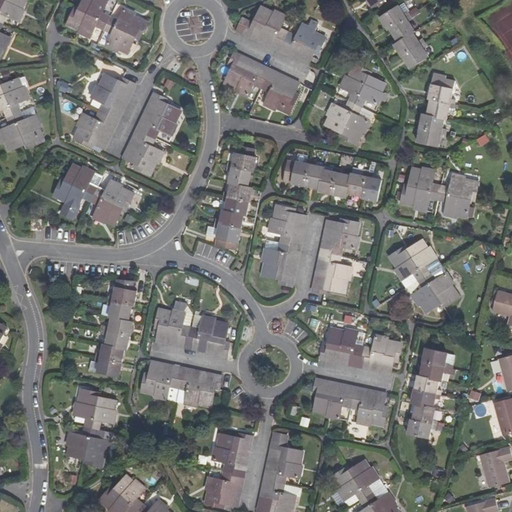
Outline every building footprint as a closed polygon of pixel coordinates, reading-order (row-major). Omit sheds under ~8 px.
[(22,9),(26,0),(6,0),(0,13),(0,21),(3,23),(7,14),(19,20),(24,10),(22,9)] [(84,0),(79,11),(107,24),(110,18),(102,14),(108,1),(104,0),(84,0)] [(282,37),(286,39),(288,33),(280,29),(286,17),(275,11),(274,13),(262,7),(260,11),(253,8),(247,20),(250,22),(256,25),(263,28),(269,31),(275,34),(282,37)] [(408,11),(403,14),(399,7),(381,18),(388,30),(390,29),(411,16),(408,11)] [(96,26),(105,30),(107,24),(79,11),(76,9),(68,25),(81,31),(80,33),(90,38),(96,26)] [(125,10),(119,22),(110,18),(107,24),(135,37),(139,39),(147,23),(134,17),(135,15),(125,10)] [(411,16),(390,29),(394,35),(396,34),(401,41),(413,33),(415,32),(409,22),(413,20),(411,16)] [(0,54),(4,47),(6,48),(11,38),(0,32),(0,28),(3,23),(0,21),(0,54)] [(244,34),(250,37),(256,25),(250,22),(244,34)] [(107,24),(105,30),(113,34),(107,46),(117,51),(118,49),(128,53),(135,37),(107,24)] [(250,37),(257,40),(263,28),(256,25),(250,37)] [(297,38),(288,33),(286,39),(288,40),(294,43),(301,46),(308,50),(313,53),(317,54),(325,38),(312,32),(313,30),(303,25),(297,38)] [(257,40),(263,43),(269,31),(263,28),(257,40)] [(263,43),(269,46),(275,34),(269,31),(263,43)] [(401,41),(395,45),(403,57),(425,42),(422,38),(418,41),(413,33),(401,41)] [(269,46),(276,50),(282,37),(275,34),(269,46)] [(286,39),(282,37),(276,50),(282,53),(288,40),(286,39)] [(282,53),(288,56),(294,43),(288,40),(282,53)] [(425,42),(403,57),(410,68),(428,57),(423,49),(427,46),(425,42)] [(294,43),(288,56),(294,59),(295,59),(301,46),(294,43)] [(295,59),(301,62),(308,50),(301,46),(295,59)] [(301,62),(308,65),(313,53),(308,50),(301,62)] [(235,52),(229,64),(233,66),(235,68),(241,55),(235,52)] [(248,58),(241,55),(235,68),(242,71),(248,58)] [(254,62),(248,58),(242,71),(248,74),(254,62)] [(260,64),(254,62),(248,74),(254,77),(260,64)] [(267,68),(260,64),(254,77),(261,80),(267,68)] [(369,76),(370,72),(354,65),(348,78),(346,77),(341,87),(353,93),(349,102),(355,104),(369,76)] [(247,96),(253,84),(262,88),(265,82),(261,80),(254,77),(248,74),(242,71),(235,68),(233,66),(225,83),(237,89),(237,91),(247,96)] [(265,82),(268,83),(273,71),(267,68),(261,80),(265,82)] [(280,74),(273,71),(268,83),(274,86),(280,74)] [(287,77),(280,74),(274,86),(281,89),(287,77)] [(447,76),(435,74),(430,98),(432,99),(455,104),(457,99),(452,98),(456,81),(446,79),(447,76)] [(100,112),(106,114),(108,111),(111,104),(114,98),(118,91),(121,85),(122,83),(105,75),(99,88),(97,87),(92,97),(104,103),(100,112)] [(381,93),(385,84),(369,76),(355,104),(361,107),(365,98),(378,105),(383,95),(381,93)] [(293,80),(287,77),(281,89),(287,93),(293,80)] [(2,86),(14,115),(21,113),(17,103),(30,98),(26,88),(23,89),(20,79),(2,86)] [(136,85),(124,79),(122,83),(121,85),(133,91),(136,85)] [(164,86),(172,89),(175,82),(167,79),(164,86)] [(56,89),(68,92),(71,83),(58,80),(56,89)] [(299,83),(293,80),(287,93),(293,95),(299,83)] [(0,110),(4,108),(8,118),(14,115),(2,86),(1,82),(0,82),(0,110)] [(265,82),(262,88),(271,93),(265,105),(275,110),(276,108),(289,114),(297,97),(293,95),(287,93),(281,89),(274,86),(268,83),(265,82)] [(129,97),(133,91),(121,85),(118,91),(129,97)] [(126,104),(129,97),(118,91),(114,98),(126,104)] [(163,105),(164,103),(166,99),(154,94),(151,100),(163,105)] [(123,110),(126,104),(114,98),(111,104),(123,110)] [(450,108),(454,109),(455,104),(432,99),(431,105),(433,106),(431,115),(445,119),(448,119),(450,108)] [(160,112),(163,105),(151,100),(148,106),(160,112)] [(326,124),(341,132),(355,104),(349,102),(345,110),(333,104),(328,115),(330,116),(326,124)] [(149,135),(155,138),(159,130),(172,136),(177,125),(175,124),(181,111),(164,103),(163,105),(160,112),(157,119),(154,125),(151,132),(149,135)] [(121,116),(123,110),(111,104),(108,111),(121,116)] [(364,132),(369,123),(369,122),(356,116),(361,107),(355,104),(341,132),(340,136),(356,144),(362,131),(364,132)] [(157,119),(160,112),(148,106),(144,113),(157,119)] [(39,128),(41,127),(33,107),(21,113),(14,115),(26,144),(28,148),(44,141),(39,128)] [(356,116),(369,122),(373,113),(361,107),(356,116)] [(117,123),(121,116),(108,111),(106,114),(105,117),(117,123)] [(79,125),(81,126),(74,139),(91,147),(93,143),(96,137),(99,130),(102,124),(105,117),(106,114),(100,112),(96,120),(84,114),(79,125)] [(154,125),(157,119),(144,113),(142,119),(154,125)] [(431,115),(425,114),(422,128),(447,133),(448,129),(443,128),(445,119),(431,115)] [(14,115),(8,118),(12,126),(0,131),(0,133),(4,142),(6,142),(9,151),(26,144),(14,115)] [(105,117),(102,124),(114,129),(117,123),(105,117)] [(151,132),(154,125),(142,119),(138,126),(151,132)] [(102,124),(99,130),(111,136),(114,129),(102,124)] [(138,126),(135,132),(148,138),(149,135),(151,132),(138,126)] [(441,137),(446,138),(447,133),(422,128),(419,141),(439,146),(441,137)] [(99,130),(96,137),(108,142),(111,136),(99,130)] [(145,144),(148,138),(135,132),(132,138),(145,144)] [(477,139),(481,146),(490,141),(486,134),(477,139)] [(163,153),(151,147),(155,138),(149,135),(148,138),(145,144),(142,151),(138,157),(135,163),(134,167),(150,175),(156,162),(159,163),(163,153)] [(96,137),(93,143),(105,149),(108,142),(96,137)] [(142,151),(145,144),(132,138),(129,145),(142,151)] [(138,157),(142,151),(129,145),(126,151),(138,157)] [(235,162),(230,161),(229,166),(253,171),(255,172),(258,158),(255,157),(257,149),(243,146),(242,154),(237,153),(235,162)] [(135,163),(138,157),(126,151),(123,157),(135,163)] [(290,161),(285,182),(307,187),(313,160),(308,159),(307,164),(290,161)] [(313,160),(307,187),(321,190),(325,171),(326,169),(317,167),(318,162),(313,160)] [(66,181),(94,195),(97,189),(89,184),(95,173),(84,167),(83,169),(74,165),(66,181)] [(228,171),(233,172),(230,183),(233,184),(247,187),(249,178),(251,178),(253,171),(229,166),(228,171)] [(340,169),(335,167),(334,173),(325,171),(321,190),(321,192),(334,195),(340,169)] [(340,169),(334,195),(347,198),(349,192),(352,177),(344,175),(345,170),(340,169)] [(410,187),(440,194),(442,187),(432,185),(435,172),(424,169),(423,172),(414,170),(410,187)] [(352,177),(349,192),(358,193),(358,195),(364,197),(370,173),(365,172),(364,177),(352,174),(352,177)] [(373,179),(374,174),(370,173),(364,197),(364,199),(378,202),(382,181),(373,179)] [(122,186),(103,176),(97,189),(94,195),(122,209),(126,210),(134,194),(121,188),(122,186)] [(454,176),(451,189),(442,187),(440,194),(471,201),(475,201),(479,184),(465,181),(466,178),(454,176)] [(83,196),(92,201),(94,195),(66,181),(63,180),(55,196),(68,202),(62,213),(72,218),(73,217),(78,207),(83,196)] [(225,196),(251,202),(254,189),(247,187),(233,184),(230,193),(226,191),(225,196)] [(430,198),(439,201),(440,194),(410,187),(405,186),(402,204),(416,207),(415,210),(426,212),(430,198)] [(440,194),(439,201),(448,203),(445,216),(457,219),(457,216),(467,218),(471,201),(440,194)] [(94,195),(92,201),(100,205),(94,217),(105,222),(105,220),(114,225),(122,209),(94,195)] [(251,202),(225,196),(224,201),(229,202),(227,211),(245,215),(248,216),(251,202)] [(227,211),(229,202),(224,201),(221,200),(218,209),(224,210),(227,211)] [(288,244),(289,243),(290,236),(292,229),(293,222),(295,214),(296,210),(278,206),(275,220),(273,219),(270,231),(284,234),(282,243),(288,244)] [(216,223),(242,229),(245,215),(227,211),(224,210),(222,219),(217,218),(216,223)] [(307,225),(309,218),(295,214),(293,222),(307,225)] [(335,255),(342,256),(344,247),(357,250),(360,239),(358,238),(361,224),(343,220),(342,224),(340,232),(338,238),(337,246),(335,253),(335,255)] [(305,232),(307,225),(293,222),(292,229),(305,232)] [(328,222),(327,229),(340,232),(342,224),(328,222)] [(220,229),(218,238),(219,239),(217,246),(236,250),(238,243),(240,242),(242,229),(216,223),(215,227),(220,229)] [(208,226),(206,235),(218,238),(220,229),(215,227),(208,226)] [(304,239),(305,232),(292,229),(290,236),(304,239)] [(327,229),(325,236),(338,238),(340,232),(327,229)] [(302,246),(304,239),(290,236),(289,243),(302,246)] [(325,236),(324,243),(337,246),(338,238),(325,236)] [(268,240),(266,250),(280,252),(282,243),(268,240)] [(407,250),(424,277),(430,273),(425,265),(437,257),(431,247),(428,248),(423,240),(407,250)] [(207,256),(211,245),(200,242),(196,253),(207,256)] [(288,244),(282,243),(280,252),(266,250),(264,261),(266,262),(263,275),(281,279),(281,277),(283,270),(284,263),(286,256),(287,249),(288,244)] [(301,252),(302,246),(289,243),(288,244),(287,249),(301,252)] [(324,243),(322,250),(335,253),(337,246),(324,243)] [(414,272),(419,280),(424,277),(407,250),(405,247),(390,256),(397,269),(395,270),(402,280),(414,272)] [(287,249),(286,256),(300,259),(301,252),(287,249)] [(335,255),(335,253),(322,250),(321,256),(334,260),(335,255)] [(353,269),(340,265),(342,256),(335,255),(334,260),(332,266),(331,273),(329,280),(328,287),(327,290),(345,294),(348,280),(351,280),(353,269)] [(286,256),(284,263),(298,266),(300,259),(286,256)] [(321,256),(319,263),(332,266),(334,260),(321,256)] [(284,263),(283,270),(297,273),(298,266),(284,263)] [(319,263),(318,270),(331,273),(332,266),(319,263)] [(283,270),(281,277),(295,280),(297,273),(283,270)] [(318,270),(317,277),(329,280),(331,273),(318,270)] [(447,273),(436,280),(430,273),(424,277),(442,304),(444,307),(459,297),(452,284),(453,283),(447,273)] [(281,277),(281,279),(280,284),(294,287),(294,286),(295,280),(281,277)] [(317,277),(315,284),(328,287),(329,280),(317,277)] [(424,288),(412,295),(418,305),(421,304),(426,313),(442,304),(424,277),(419,280),(424,288)] [(114,296),(109,295),(108,300),(132,305),(135,306),(138,292),(134,291),(135,283),(121,280),(119,279),(114,296)] [(407,288),(412,295),(424,288),(419,280),(407,288)] [(313,291),(326,294),(327,290),(328,287),(315,284),(313,291)] [(511,328),(511,297),(498,294),(493,314),(510,319),(508,328),(511,328)] [(128,312),(130,312),(132,305),(108,300),(107,305),(112,306),(110,317),(112,318),(127,321),(128,312)] [(188,335),(191,335),(193,328),(195,315),(187,304),(177,301),(174,313),(160,309),(156,327),(160,328),(167,330),(174,332),(181,333),(188,335)] [(193,328),(201,330),(204,317),(195,315),(193,328)] [(201,330),(193,328),(191,335),(195,336),(202,337),(209,339),(216,340),(223,342),(226,343),(230,325),(216,322),(216,319),(204,317),(201,330)] [(104,330),(131,336),(134,322),(127,321),(112,318),(110,327),(105,325),(104,330)] [(157,342),(164,343),(167,330),(160,328),(157,342)] [(359,354),(363,355),(364,348),(355,346),(358,332),(347,330),(346,332),(332,329),(328,347),(331,348),(338,349),(345,351),(352,352),(359,354)] [(125,349),(128,350),(131,336),(104,330),(103,335),(108,337),(106,345),(125,349)] [(164,343),(171,345),(174,332),(167,330),(164,343)] [(171,345),(178,347),(181,333),(174,332),(171,345)] [(178,347),(185,348),(188,335),(181,333),(178,347)] [(191,335),(188,335),(185,348),(192,350),(195,336),(191,335)] [(192,350),(199,351),(202,337),(195,336),(192,350)] [(379,358),(386,360),(394,361),(398,362),(401,344),(388,341),(388,339),(377,336),(374,350),(364,348),(363,355),(365,355),(372,357),(379,358)] [(199,351),(206,353),(209,339),(202,337),(199,351)] [(206,353),(213,354),(216,340),(209,339),(206,353)] [(213,354),(220,356),(223,342),(216,340),(213,354)] [(227,357),(230,344),(226,343),(223,342),(220,356),(227,357)] [(106,345),(104,345),(102,353),(97,352),(96,357),(122,363),(125,349),(106,345)] [(321,360),(328,361),(331,348),(328,347),(324,346),(321,360)] [(338,349),(331,348),(328,361),(335,363),(338,349)] [(345,351),(338,349),(335,363),(342,364),(345,351)] [(424,363),(450,369),(451,364),(446,363),(448,354),(427,349),(424,363)] [(352,352),(345,351),(342,364),(349,366),(352,352)] [(359,354),(352,352),(349,366),(356,367),(359,354)] [(363,355),(359,354),(356,367),(363,369),(365,355),(363,355)] [(372,357),(365,355),(363,369),(370,370),(372,357)] [(89,371),(120,377),(122,363),(96,357),(95,362),(91,361),(89,371)] [(379,358),(372,357),(370,370),(376,372),(379,358)] [(511,357),(499,361),(508,394),(511,392),(511,357)] [(386,360),(379,358),(376,372),(384,373),(386,360)] [(384,373),(391,375),(394,361),(386,360),(384,373)] [(160,363),(153,362),(150,375),(157,377),(160,363)] [(167,365),(160,363),(157,377),(164,378),(167,365)] [(450,369),(424,363),(421,377),(440,381),(442,382),(444,372),(449,373),(450,369)] [(174,366),(167,365),(164,378),(171,380),(174,366)] [(181,368),(174,366),(171,380),(178,381),(181,368)] [(188,369),(181,368),(178,381),(181,382),(185,382),(188,369)] [(185,382),(192,384),(195,371),(188,369),(185,382)] [(192,384),(199,385),(202,372),(195,371),(192,384)] [(199,385),(206,387),(209,374),(202,372),(199,385)] [(181,382),(178,381),(171,380),(164,378),(157,377),(150,375),(146,374),(142,392),(156,395),(156,398),(168,400),(171,387),(180,389),(181,382)] [(206,387),(213,388),(216,375),(209,374),(206,387)] [(213,388),(216,389),(220,390),(222,376),(216,375),(213,388)] [(415,390),(442,396),(442,391),(438,390),(440,381),(421,377),(418,376),(415,390)] [(317,379),(314,393),(318,394),(321,394),(324,380),(317,379)] [(331,382),(324,380),(321,394),(328,396),(331,382)] [(181,382),(180,389),(183,389),(180,403),(198,407),(198,404),(212,408),(216,389),(213,388),(206,387),(199,385),(192,384),(185,382),(181,382)] [(338,383),(331,382),(328,396),(335,397),(338,383)] [(345,385),(338,383),(335,397),(342,399),(345,385)] [(352,386),(345,385),(342,399),(349,400),(352,386)] [(353,401),(356,402),(359,388),(352,386),(349,400),(353,401)] [(365,389),(359,388),(356,402),(362,403),(365,389)] [(372,391),(365,389),(362,403),(369,405),(372,391)] [(86,427),(92,429),(99,398),(100,394),(82,390),(79,404),(77,403),(74,415),(88,418),(86,427)] [(442,396),(415,390),(412,403),(420,405),(434,408),(436,400),(441,401),(442,396)] [(469,398),(478,402),(482,394),(472,390),(469,398)] [(379,393),(372,391),(369,405),(377,406),(379,393)] [(386,394),(379,393),(377,406),(384,408),(386,394)] [(339,419),(342,406),(352,408),(353,401),(349,400),(342,399),(335,397),(328,396),(321,394),(318,394),(315,411),(329,414),(328,417),(339,419)] [(114,411),(117,402),(99,398),(92,429),(99,430),(101,421),(115,424),(117,412),(114,411)] [(511,400),(495,405),(504,437),(511,435),(511,400)] [(353,401),(352,408),(361,410),(358,423),(369,426),(370,423),(384,426),(388,409),(384,408),(377,406),(369,405),(362,403),(356,402),(353,401)] [(413,421),(438,426),(439,422),(434,420),(436,408),(434,408),(420,405),(418,414),(415,413),(413,421)] [(413,421),(412,420),(408,434),(430,439),(432,430),(437,431),(438,426),(413,421)] [(489,423),(493,438),(503,436),(499,421),(489,423)] [(68,456),(86,460),(92,429),(86,427),(84,437),(70,433),(68,445),(70,446),(68,456)] [(86,460),(85,464),(103,468),(106,453),(108,454),(111,442),(97,439),(99,430),(92,429),(86,460)] [(253,437),(240,434),(239,439),(238,442),(251,445),(253,437)] [(273,441),(281,443),(283,435),(274,434),(273,441)] [(232,469),(234,462),(235,455),(237,448),(238,442),(239,439),(221,435),(218,448),(215,447),(213,459),(227,462),(225,472),(231,473),(232,469)] [(286,444),(281,443),(273,441),(271,449),(285,452),(285,448),(286,444)] [(250,452),(251,445),(238,442),(237,448),(250,452)] [(248,458),(250,452),(237,448),(235,455),(248,458)] [(279,479),(278,483),(285,485),(286,475),(300,478),(303,466),(301,465),(303,452),(285,448),(285,452),(283,458),(282,465),(281,472),(279,479)] [(511,460),(511,449),(511,448),(483,456),(492,489),(511,483),(506,463),(511,460)] [(271,449),(270,455),(283,458),(285,452),(271,449)] [(247,465),(248,458),(235,455),(234,462),(247,465)] [(270,455),(268,463),(282,465),(283,458),(270,455)] [(373,493),(368,486),(380,479),(373,468),(371,469),(365,461),(350,471),(367,497),(373,493)] [(246,472),(247,465),(234,462),(232,469),(246,472)] [(268,463),(267,469),(281,472),(282,465),(268,463)] [(350,471),(348,467),(332,478),(340,489),(338,491),(349,508),(361,500),(362,501),(367,497),(350,471)] [(231,473),(231,476),(244,479),(246,472),(232,469),(231,473)] [(267,469),(265,476),(279,479),(281,472),(267,469)] [(225,504),(226,496),(228,490),(229,483),(231,476),(231,473),(225,472),(223,481),(210,478),(207,490),(209,491),(206,504),(224,508),(225,504)] [(69,474),(68,483),(76,484),(78,475),(69,474)] [(231,476),(229,483),(243,486),(244,479),(231,476)] [(278,483),(279,479),(265,476),(264,483),(278,486),(278,483)] [(116,490),(139,511),(144,506),(137,499),(146,489),(137,481),(135,483),(128,477),(116,490)] [(381,478),(380,479),(368,486),(373,493),(384,486),(386,485),(381,478)] [(229,483),(228,490),(241,493),(243,486),(229,483)] [(264,483),(262,490),(276,493),(278,486),(264,483)] [(296,497),(301,498),(303,489),(285,485),(278,483),(278,486),(276,493),(275,500),(273,507),(271,511),(290,511),(291,508),(294,508),(296,497)] [(373,493),(378,501),(390,494),(384,486),(373,493)] [(126,511),(128,510),(130,511),(138,511),(139,511),(116,490),(113,488),(100,502),(111,511),(110,511),(126,511)] [(228,490),(226,496),(240,500),(241,493),(228,490)] [(262,490),(261,497),(275,500),(276,493),(262,490)] [(398,511),(394,505),(396,504),(390,494),(378,501),(373,493),(367,497),(376,511),(398,511)] [(226,496),(225,504),(238,507),(240,500),(226,496)] [(261,497),(259,504),(273,507),(275,500),(261,497)] [(376,511),(367,497),(362,501),(367,509),(362,511),(376,511)] [(498,511),(502,511),(498,499),(469,507),(470,511),(498,511)] [(160,502),(151,511),(144,506),(139,511),(140,511),(168,511),(169,509),(160,502)]
